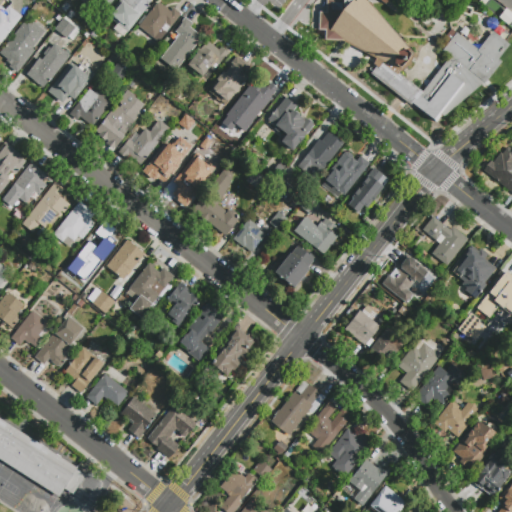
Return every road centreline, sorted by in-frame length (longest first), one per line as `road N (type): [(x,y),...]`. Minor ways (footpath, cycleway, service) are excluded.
road 1 (residential): [(0,99),(377,401),(452,511)]
road 2 (residential): [(220,0),(436,170)]
road 3 (residential): [(0,369),(170,504)]
road 4 (tertiary): [(299,337),(436,170)]
road 5 (tertiary): [(170,504),(299,337)]
